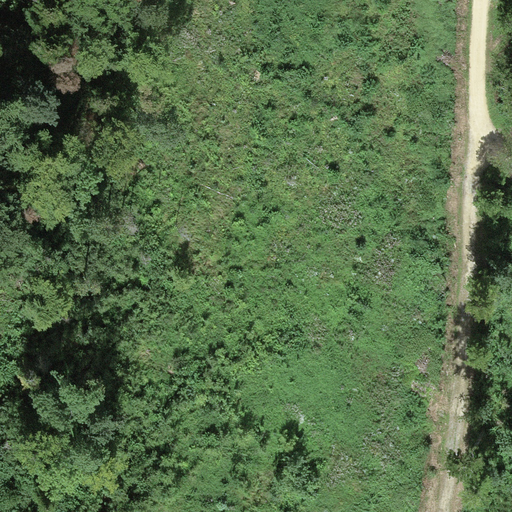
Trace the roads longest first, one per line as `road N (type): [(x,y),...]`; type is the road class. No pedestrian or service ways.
road 1 (track): [(437,511),(473,135)]
road 2 (track): [(478,0),(473,135),(511,160)]
